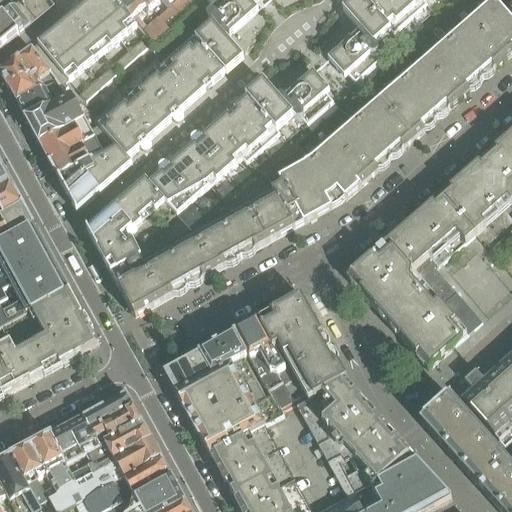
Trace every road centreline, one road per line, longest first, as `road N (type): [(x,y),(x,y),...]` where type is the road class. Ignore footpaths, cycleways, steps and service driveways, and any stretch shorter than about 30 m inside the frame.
road 1 (residential): [(0,120),(129,362)]
road 2 (residential): [(310,265),(511,92)]
road 3 (residential): [(403,418),(365,374),(310,265)]
road 4 (residential): [(157,348),(310,265)]
road 5 (residential): [(129,362),(212,511)]
road 6 (residential): [(0,432),(129,362)]
road 7 (residential): [(483,511),(403,418)]
